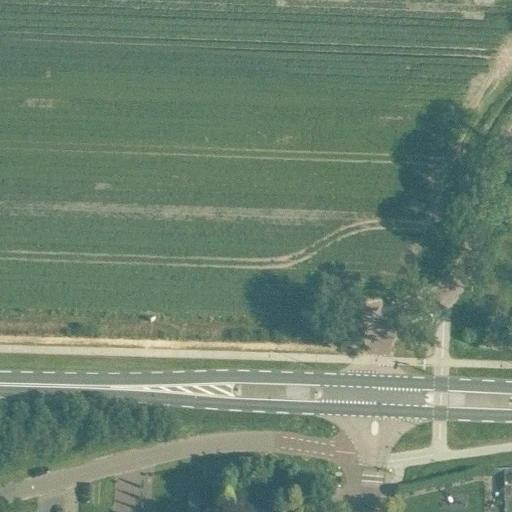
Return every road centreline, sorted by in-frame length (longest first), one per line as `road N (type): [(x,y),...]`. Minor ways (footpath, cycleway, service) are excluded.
road 1 (unclassified): [(0,497),(197,445),(274,442),(372,458)]
road 2 (unclassified): [(511,137),(454,288),(377,324),(375,382)]
road 3 (secondary): [(103,388),(129,397),(375,411)]
road 4 (secondary): [(375,382),(130,380),(103,388)]
road 5 (secondary): [(511,389),(375,382)]
road 6 (secondary): [(375,411),(511,416)]
